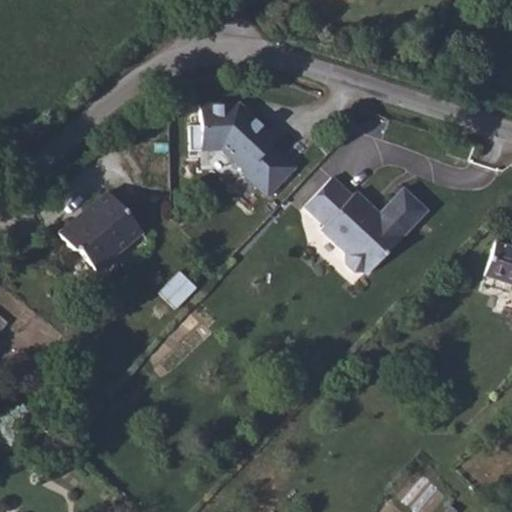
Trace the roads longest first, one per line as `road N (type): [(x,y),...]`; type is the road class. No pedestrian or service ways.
road 1 (unclassified): [(231,42),(511,137)]
road 2 (unclassified): [(0,210),(145,72),(187,48),(231,42)]
